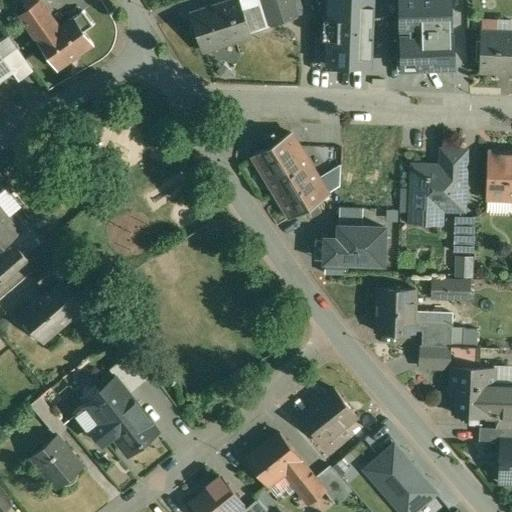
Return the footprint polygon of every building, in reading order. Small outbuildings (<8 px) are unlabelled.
[(39,0),(29,0),(25,3),(30,10),(41,2),(39,0)] [(239,0),(238,0),(192,15),(192,16),(194,16),(198,30),(197,30),(204,51),(251,36),(239,0)] [(290,0),(264,0),(273,25),(296,18),(290,0)] [(385,0),(333,0),(332,65),(383,67),(385,0)] [(463,0),(399,0),(404,74),(467,71),(463,0)] [(30,10),(21,17),(30,29),(46,19),(50,15),(41,2),(30,10)] [(93,25),(83,12),(74,19),(83,32),(93,25)] [(73,18),(55,31),(46,19),(32,28),(31,29),(40,42),(59,69),(93,46),(83,32),(74,19),(73,18)] [(511,33),(483,32),(481,72),(511,73),(511,33)] [(18,49),(3,59),(12,72),(19,82),(34,71),(18,49)] [(0,54),(0,80),(12,72),(3,59),(0,54)] [(329,195),(292,133),(254,156),(291,217),(329,195)] [(346,133),(325,145),(342,172),(362,160),(346,133)] [(466,152),(443,151),(443,167),(414,166),(412,220),(434,221),(435,208),(464,209),(466,152)] [(511,156),(495,156),(490,153),(489,199),(491,199),(491,197),(506,197),(506,199),(511,199),(511,156)] [(0,207),(0,249),(20,233),(0,207)] [(476,217),(455,216),(454,252),(474,253),(476,217)] [(383,228),(341,227),(340,240),(317,240),(316,259),(383,260),(383,228)] [(19,249),(0,265),(0,276),(4,281),(29,261),(19,249)] [(58,254),(34,275),(44,287),(68,266),(58,254)] [(472,258),(458,257),(457,276),(472,277),(472,258)] [(471,281),(433,280),(432,298),(470,299),(471,281)] [(416,289),(378,288),(377,306),(380,306),(379,332),(415,333),(416,289)] [(73,318),(51,292),(38,303),(36,302),(21,315),(44,343),(73,318)] [(453,330),(423,329),(422,345),(451,346),(452,346),(453,330)] [(451,346),(422,345),(421,366),(450,367),(451,346)] [(452,346),(451,346),(450,367),(453,367),(453,366),(480,367),(481,347),(452,346)] [(141,385),(122,361),(109,371),(116,379),(129,395),(141,385)] [(511,385),(494,385),(495,368),(480,367),(453,366),(453,367),(452,385),(458,385),(457,414),(496,416),(511,416),(511,385)] [(116,379),(84,404),(99,423),(92,428),(104,444),(115,435),(130,454),(146,441),(145,440),(157,430),(129,395),(116,379)] [(358,416),(336,389),(302,416),(323,443),(358,416)] [(50,406),(41,396),(31,404),(55,432),(64,423),(63,421),(50,406)] [(72,413),(60,397),(53,402),(52,401),(51,402),(52,404),(50,406),(63,421),(72,413)] [(511,416),(496,416),(496,428),(511,428),(511,416)] [(511,428),(496,428),(480,427),(480,441),(502,442),(502,440),(511,440),(511,428)] [(302,458),(281,432),(247,459),(268,485),(285,472),(310,504),(326,492),(327,491),(316,477),(301,459),(302,458)] [(58,435),(32,457),(33,458),(34,457),(58,485),(57,486),(58,487),(84,465),(83,464),(82,465),(67,446),(58,435)] [(511,440),(502,440),(502,442),(501,481),(511,481),(511,440)] [(393,444),(364,469),(402,511),(412,511),(435,492),(393,444)] [(340,476),(331,465),(316,477),(327,491),(326,492),(336,504),(353,490),(340,476)] [(231,511),(243,503),(223,478),(220,475),(209,484),(212,487),(192,503),(199,511),(231,511)] [(4,511),(14,505),(0,488),(0,511),(4,511)] [(269,511),(258,499),(247,509),(249,511),(269,511)]
